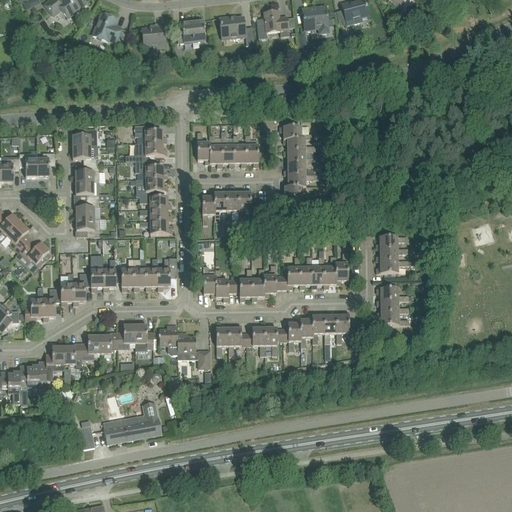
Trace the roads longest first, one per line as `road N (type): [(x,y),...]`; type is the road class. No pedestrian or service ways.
road 1 (primary): [(0,503),(102,478),(511,414)]
road 2 (unclassified): [(0,480),(511,393)]
road 3 (residential): [(220,93),(384,80),(511,26)]
road 4 (residential): [(187,304),(93,312),(30,350),(0,350)]
road 5 (residential): [(367,303),(198,313),(187,304)]
road 6 (residential): [(0,122),(181,105)]
road 7 (residential): [(186,183),(187,304)]
